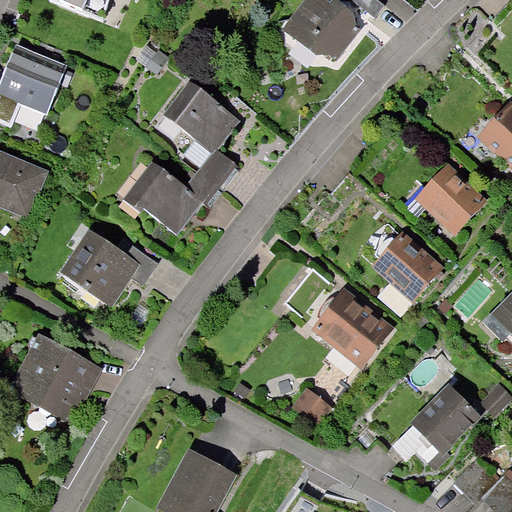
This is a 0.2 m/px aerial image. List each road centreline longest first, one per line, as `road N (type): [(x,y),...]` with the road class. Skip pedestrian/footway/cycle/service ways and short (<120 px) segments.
road 1 (residential): [(148,366),(272,196),(452,0)]
road 2 (residential): [(148,366),(418,511)]
road 3 (residential): [(68,511),(148,366)]
